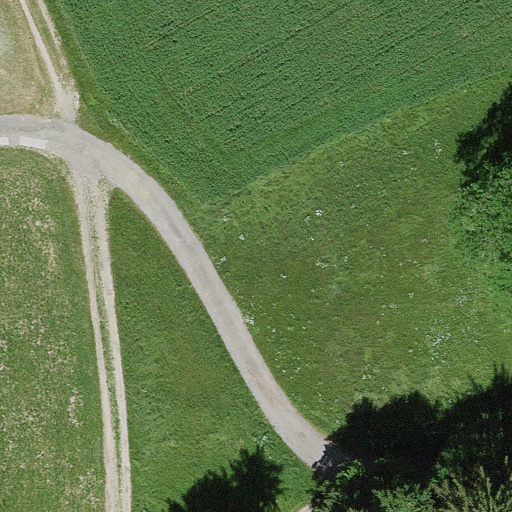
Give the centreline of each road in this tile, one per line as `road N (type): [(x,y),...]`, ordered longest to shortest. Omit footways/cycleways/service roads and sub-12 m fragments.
road 1 (track): [(511,468),(356,480),(273,386),(164,209),(89,151)]
road 2 (track): [(89,151),(129,511)]
road 3 (track): [(68,142),(73,76),(39,0)]
